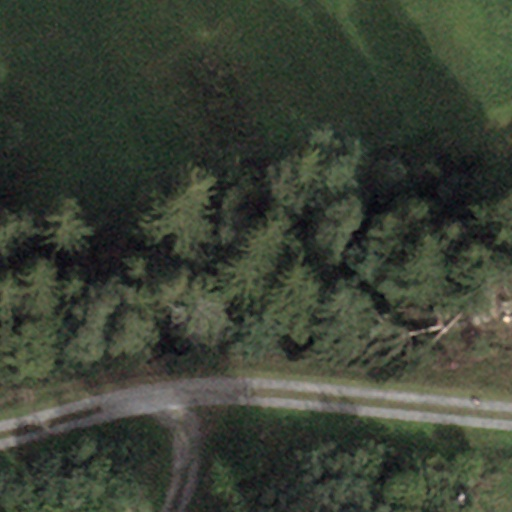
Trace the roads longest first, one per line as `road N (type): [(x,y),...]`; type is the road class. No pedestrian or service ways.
road 1 (track): [(0,271),(162,215),(418,150),(511,117)]
road 2 (track): [(0,433),(200,392),(511,422)]
road 3 (track): [(172,511),(200,392)]
